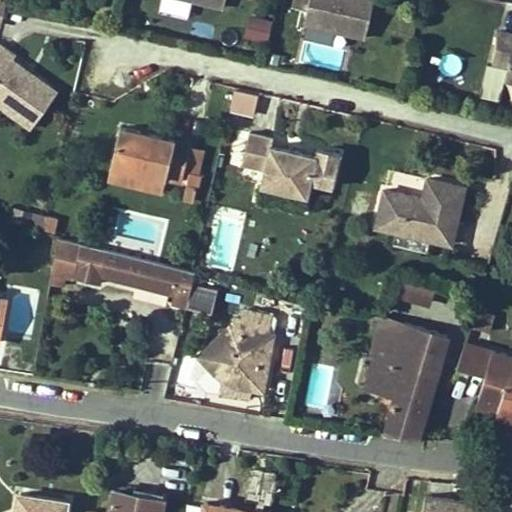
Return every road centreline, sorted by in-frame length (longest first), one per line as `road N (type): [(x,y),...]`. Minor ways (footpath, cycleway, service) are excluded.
road 1 (residential): [(0,391),(288,438),(511,462)]
road 2 (residential): [(64,29),(511,131)]
